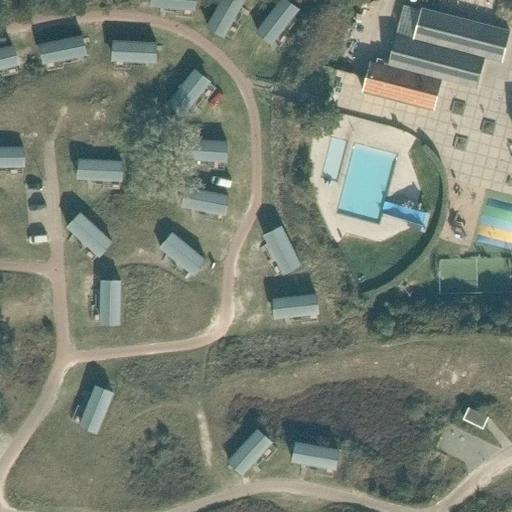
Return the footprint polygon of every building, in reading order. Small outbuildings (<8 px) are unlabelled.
[(152,0),(151,11),(194,15),(195,0),(152,0)] [(247,7),(235,0),(225,0),(206,34),(225,45),(247,7)] [(298,15),(283,4),(257,36),(271,48),(298,15)] [(404,5),(396,37),(414,42),(422,10),(405,6),(404,5)] [(370,63),(362,93),(434,111),(442,80),(477,89),(485,58),(502,62),(510,32),(422,10),(414,42),(396,37),(388,67),(388,68),(370,63)] [(40,49),(44,68),(85,61),(82,41),(40,49)] [(114,46),(113,65),(155,68),(156,49),(114,46)] [(0,52),(0,73),(17,69),(12,49),(0,52)] [(182,120),(210,86),(195,74),(167,109),(182,120)] [(227,148),(184,145),(183,163),(225,166),(227,148)] [(0,152),(0,170),(24,170),(23,152),(0,152)] [(121,186),(122,167),(79,165),(78,184),(121,186)] [(229,200),(184,192),(181,211),(226,218),(229,200)] [(99,261),(113,246),(81,217),(67,232),(99,261)] [(281,233),(265,241),(283,278),(300,270),(281,233)] [(172,241),(160,255),(192,282),(204,267),(172,241)] [(118,327),(119,285),(102,284),(100,327),(118,327)] [(275,301),(276,320),(320,317),(318,298),(275,301)] [(97,437),(114,395),(97,388),(80,430),(97,437)] [(469,408),(464,418),(483,427),(488,418),(469,408)] [(271,447),(256,434),(229,465),(244,478),(271,447)] [(297,446),(293,465),(335,472),(339,454),(297,446)]
